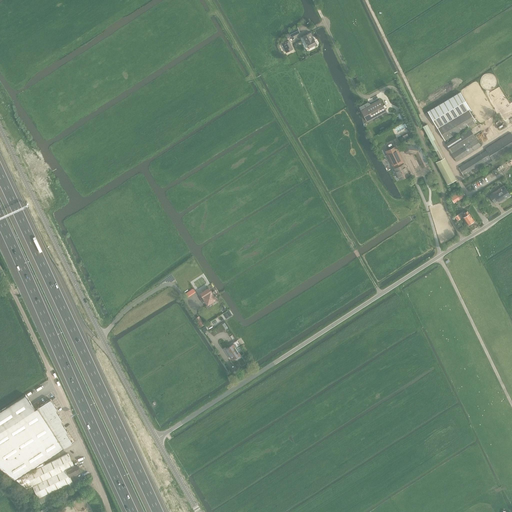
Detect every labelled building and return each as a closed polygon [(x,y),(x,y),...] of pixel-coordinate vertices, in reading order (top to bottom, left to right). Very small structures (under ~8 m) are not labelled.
[(285,35),(287,39),(291,37),(300,33),(297,27),(288,32),(289,33),(285,35)] [(316,44),(310,33),(303,37),(304,40),(303,41),(303,43),(305,47),(307,48),(308,47),(309,48),(316,44)] [(286,53),(293,49),(289,41),(282,44),(286,53)] [(460,92),(427,111),(437,128),(468,109),(470,108),(460,92)] [(380,100),(361,110),(362,111),(366,118),(371,118),(371,119),(386,111),(384,109),(383,106),(380,100)] [(445,141),(476,122),(468,109),(437,128),(445,141)] [(402,112),(397,115),(399,118),(398,118),(400,122),(406,119),(402,112)] [(427,124),(423,126),(440,159),(435,161),(447,183),(456,179),(427,124)] [(445,144),(451,153),(456,162),(481,146),(470,129),(445,144)] [(459,168),(464,176),(477,167),(480,171),(511,150),(511,135),(511,133),(485,149),(486,150),(459,168)] [(405,145),(404,153),(412,153),(417,153),(422,166),(428,163),(418,142),(412,145),(405,145)] [(403,164),(395,147),(386,152),(393,167),(389,169),(390,172),(395,170),(400,179),(409,175),(406,169),(407,167),(406,166),(404,165),(404,164),(403,164)] [(493,194),(490,196),(494,203),(498,201),(499,202),(510,195),(505,188),(494,195),(493,194)] [(451,198),(454,203),(465,196),(462,191),(451,198)] [(474,221),(467,211),(465,213),(466,215),(463,217),(468,225),(468,224),(469,224),(471,223),(471,222),(474,221)] [(216,299),(209,288),(200,294),(207,304),(208,304),(216,299)] [(199,316),(195,319),(201,327),(204,325),(199,316)] [(233,344),(229,347),(226,349),(233,360),(240,355),(233,344)] [(25,395),(0,410),(0,431),(35,409),(25,395)] [(71,440),(66,433),(68,432),(67,431),(66,429),(61,422),(63,421),(62,420),(61,418),(56,411),(57,410),(57,409),(56,407),(51,399),(35,409),(0,431),(0,467),(8,473),(27,488),(32,486),(38,498),(72,481),(70,477),(73,475),(73,474),(76,473),(80,470),(77,465),(74,467),(68,453),(42,466),(39,467),(38,465),(51,456),(73,443),(72,442),(71,440)]
